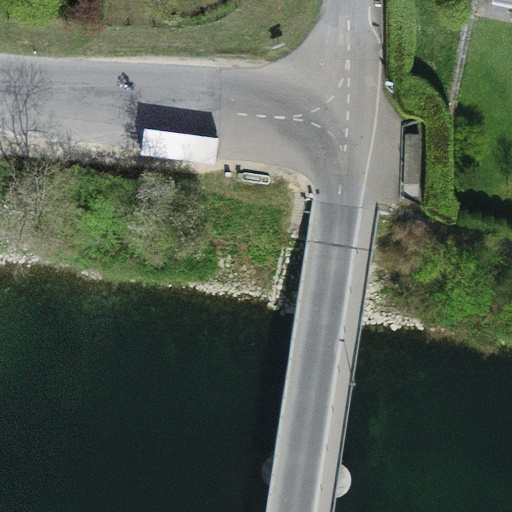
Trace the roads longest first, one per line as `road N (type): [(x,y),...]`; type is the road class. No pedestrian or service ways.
road 1 (unclassified): [(0,94),(345,120)]
road 2 (unclassified): [(292,511),(338,198)]
road 3 (residential): [(345,120),(348,0)]
